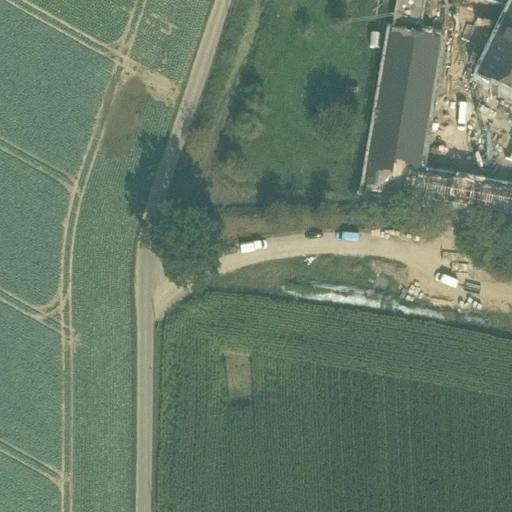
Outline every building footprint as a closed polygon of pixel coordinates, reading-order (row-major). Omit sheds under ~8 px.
[(419,41),(425,0),(397,0),(368,176),(365,196),(404,203),(410,174),(418,175),(439,44),(419,41)] [(511,0),(465,0),(511,13),(511,0)] [(511,13),(478,84),(511,100),(511,13)] [(404,203),(450,210),(454,186),(418,180),(418,175),(410,174),(404,203)] [(450,210),(467,213),(472,189),(454,186),(450,210)] [(511,195),(472,189),(467,213),(511,220),(511,195)]
